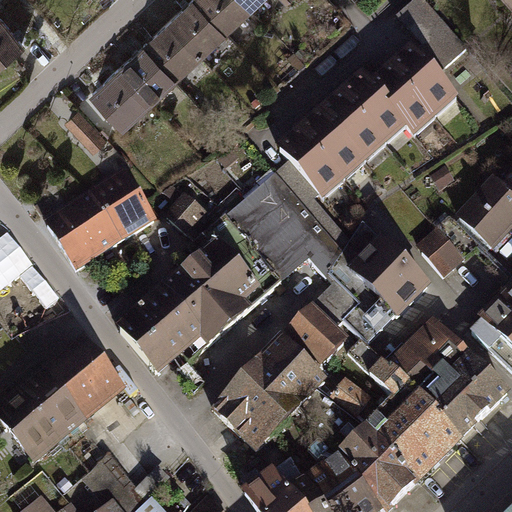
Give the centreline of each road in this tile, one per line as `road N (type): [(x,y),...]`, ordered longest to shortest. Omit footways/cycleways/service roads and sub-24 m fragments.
road 1 (residential): [(243,511),(0,197)]
road 2 (residential): [(138,0),(0,129)]
